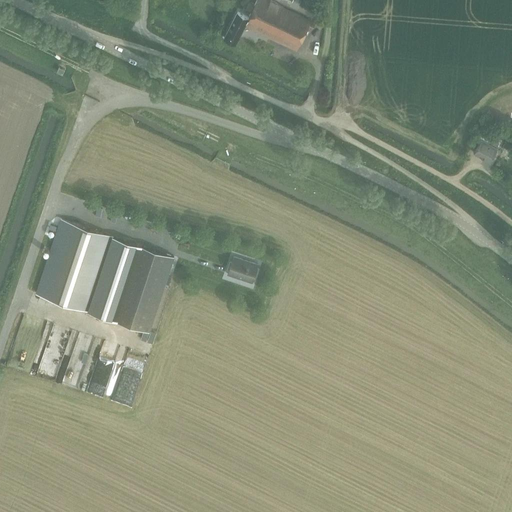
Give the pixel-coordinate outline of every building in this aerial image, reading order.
[(245,25),(297,49),(306,28),(311,31),(316,20),(272,0),(257,0),(249,18),(237,12),(225,38),(237,43),(245,25)] [(474,152),(491,162),(498,148),(496,147),(499,142),(493,139),(495,135),(482,128),(477,136),(481,138),(474,152)] [(114,236),(62,219),(38,293),(89,310),(114,236)] [(114,236),(89,310),(112,318),(136,243),(114,236)] [(136,243),(112,318),(150,330),(165,284),(168,276),(175,256),(136,243)] [(234,256),(228,274),(252,282),(258,264),(234,256)] [(144,329),(141,340),(146,341),(150,331),(144,329)] [(151,332),(147,342),(153,344),(156,333),(151,332)]
